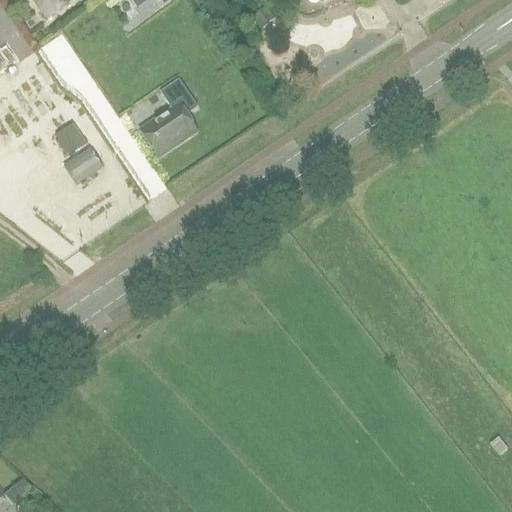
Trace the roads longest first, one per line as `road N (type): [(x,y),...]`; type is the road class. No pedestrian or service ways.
road 1 (tertiary): [(0,369),(511,19)]
road 2 (track): [(93,306),(0,226)]
